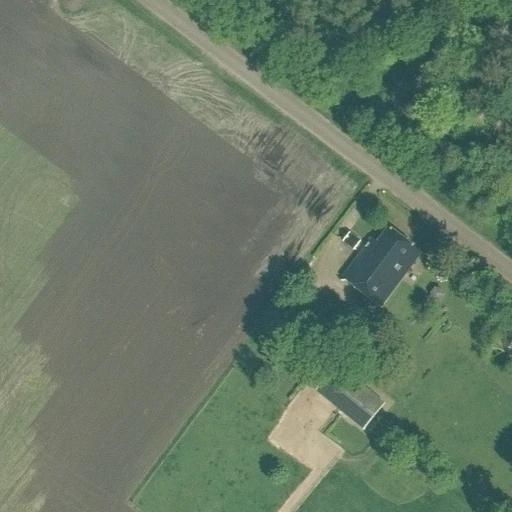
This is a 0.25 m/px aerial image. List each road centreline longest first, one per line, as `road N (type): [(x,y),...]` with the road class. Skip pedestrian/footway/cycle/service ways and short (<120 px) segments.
road 1 (unclassified): [(511,273),(149,0)]
road 2 (track): [(287,105),(488,0)]
